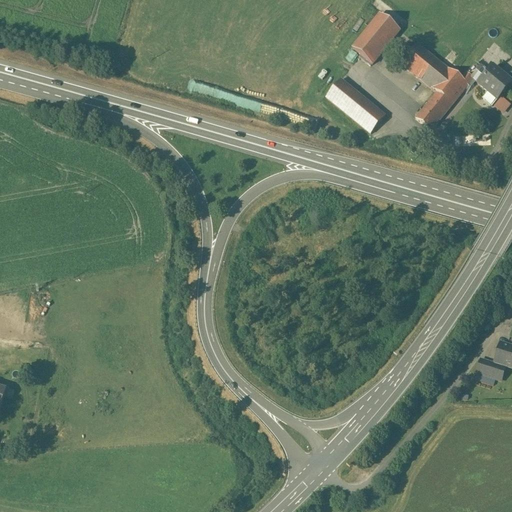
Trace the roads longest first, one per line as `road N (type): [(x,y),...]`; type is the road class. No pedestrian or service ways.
road 1 (trunk): [(511,210),(0,70)]
road 2 (trunk): [(16,82),(400,192)]
road 3 (trunk): [(16,82),(159,142),(200,199),(207,276)]
road 4 (secondary): [(511,207),(414,364),(366,420)]
road 5 (trunk): [(207,276),(251,193),(282,179),(311,174),(400,192)]
road 6 (trunk): [(207,276),(203,309),(215,356),(275,421)]
